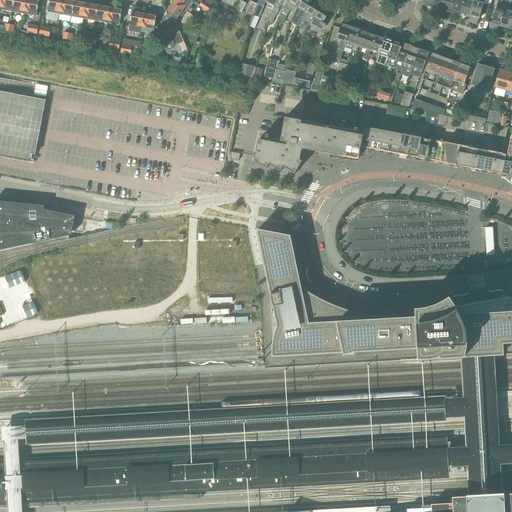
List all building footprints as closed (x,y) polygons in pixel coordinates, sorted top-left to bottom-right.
[(2,0),(0,10),(0,12),(0,13),(4,14),(5,11),(12,12),(14,0),(2,0)] [(14,0),(12,12),(24,14),(26,0),(14,0)] [(30,0),(26,0),(24,14),(36,17),(39,2),(30,0)] [(49,0),(47,12),(60,15),(62,0),(49,0)] [(64,0),(62,0),(60,15),(72,17),(74,2),(64,0)] [(192,0),(174,0),(173,2),(186,11),(186,10),(193,0),(192,0)] [(242,13),(247,4),(239,0),(223,0),(223,2),(242,13)] [(274,7),(268,21),(272,23),(281,7),(284,9),(282,12),(283,13),(290,0),(278,0),(274,7)] [(290,0),(283,13),(287,15),(290,10),(294,13),(297,8),(297,7),(301,0),(290,0)] [(294,13),(290,22),(297,26),(314,0),(312,0),(301,0),(297,7),(297,8),(294,13)] [(314,0),(297,26),(306,31),(309,25),(322,5),(314,0)] [(434,0),(433,7),(442,10),(444,0),(434,0)] [(444,0),(442,10),(450,13),(453,0),(444,0)] [(453,0),(450,13),(460,15),(464,0),(453,0)] [(464,0),(460,15),(469,18),(474,0),(464,0)] [(474,0),(469,18),(478,20),(479,21),(484,0),(474,0)] [(496,7),(492,24),(500,26),(507,0),(502,0),(500,7),(500,8),(496,7)] [(507,0),(500,26),(507,28),(511,11),(509,10),(511,1),(510,1),(507,0)] [(208,12),(211,7),(203,1),(199,6),(208,12)] [(246,13),(252,15),(253,15),(257,4),(251,1),(246,13)] [(74,2),(72,17),(83,19),(86,4),(74,2)] [(173,2),(166,12),(181,22),(188,12),(186,10),(186,11),(173,2)] [(86,4),(83,19),(95,21),(98,6),(86,4)] [(264,7),(257,4),(253,15),(252,15),(248,26),(255,29),(264,7)] [(322,5),(309,25),(321,32),(329,19),(330,17),(327,15),(330,10),(322,5)] [(98,6),(95,21),(107,23),(110,8),(98,6)] [(110,8),(107,23),(119,26),(122,11),(110,8)] [(132,12),(128,31),(141,34),(141,31),(144,15),(132,12)] [(144,15),(141,31),(153,34),(156,17),(144,15)] [(339,49),(336,59),(340,60),(341,59),(345,48),(346,43),(345,42),(351,26),(342,23),(336,39),(342,41),(339,49)] [(37,33),(38,25),(28,24),(27,32),(37,33)] [(168,29),(171,37),(175,46),(183,42),(176,25),(168,29)] [(50,37),(51,29),(51,28),(41,26),(39,35),(49,37),(50,37)] [(346,43),(345,48),(352,50),(359,29),(351,26),(345,42),(346,43)] [(175,46),(171,37),(168,29),(158,33),(166,50),(175,46)] [(359,29),(352,50),(357,51),(358,47),(362,48),(368,32),(359,29)] [(368,32),(362,48),(366,50),(365,54),(364,57),(368,59),(369,56),(376,35),(368,32)] [(376,35),(369,56),(373,57),(375,53),(379,54),(385,38),(376,35)] [(379,54),(376,63),(385,66),(394,41),(385,38),(379,54)] [(110,40),(109,48),(119,50),(120,42),(110,40)] [(394,41),(385,66),(393,69),(397,60),(403,44),(394,41)] [(397,60),(393,69),(397,71),(396,74),(401,76),(401,74),(402,71),(405,63),(411,47),(410,47),(409,45),(407,45),(406,45),(403,44),(397,60)] [(122,45),(120,53),(130,54),(131,47),(122,45)] [(402,71),(401,74),(410,77),(411,74),(414,66),(419,50),(411,47),(405,63),(402,71)] [(143,50),(142,56),(156,59),(157,53),(143,50)] [(414,66),(411,74),(414,76),(419,77),(422,70),(428,53),(427,53),(426,51),(424,50),(423,51),(419,50),(414,66)] [(438,65),(441,58),(441,56),(434,54),(434,55),(432,55),(427,71),(426,70),(426,71),(423,80),(433,83),(439,66),(438,65)] [(443,58),(441,58),(438,65),(439,66),(433,83),(442,87),(445,78),(451,61),(450,61),(451,60),(444,57),(443,58)] [(268,59),(264,77),(274,80),(278,61),(268,59)] [(451,89),(452,90),(455,81),(460,65),(460,64),(451,61),(445,78),(442,87),(451,90),(451,89)] [(345,80),(350,66),(340,62),(339,63),(335,77),(316,71),(310,90),(318,92),(320,85),(339,91),(343,79),(345,80)] [(242,64),(239,74),(252,77),(254,67),(242,64)] [(475,86),(470,102),(475,104),(478,94),(486,66),(478,64),(472,85),(475,86)] [(455,81),(452,90),(463,93),(466,85),(464,84),(470,68),(460,65),(455,81)] [(478,94),(475,104),(476,104),(479,105),(484,89),(485,89),(489,90),(495,69),(486,66),(478,94)] [(256,68),(254,78),(261,80),(263,69),(256,68)] [(276,70),(274,80),(284,82),(286,72),(276,70)] [(286,72),(284,82),(293,84),(296,72),(286,70),(286,72)] [(499,71),(495,85),(507,89),(511,73),(505,71),(504,72),(499,71)] [(296,72),(293,84),(309,87),(313,76),(296,72)] [(49,93),(50,86),(0,77),(0,156),(37,164),(49,93)] [(376,98),(383,100),(385,93),(379,91),(376,98)] [(405,91),(404,95),(401,104),(409,106),(413,94),(405,91)] [(393,103),(401,104),(404,95),(397,93),(393,103)] [(420,111),(423,102),(425,97),(417,95),(416,94),(411,109),(420,111)] [(423,102),(420,111),(432,113),(435,106),(423,102)] [(443,115),(445,110),(435,106),(432,113),(443,115)] [(463,108),(462,113),(460,118),(470,120),(472,110),(463,108)] [(487,122),(501,124),(502,118),(501,118),(501,113),(502,109),(498,108),(497,112),(489,111),(487,122)] [(277,135),(281,117),(275,116),(272,134),(277,135)] [(360,150),(363,136),(362,135),(305,125),(302,122),(302,121),(285,118),(281,142),(288,143),(287,145),(259,140),(255,161),(262,165),(263,162),(270,164),(276,168),(277,165),(284,167),(290,170),(291,167),(298,170),(303,161),(300,160),(302,152),(303,150),(305,150),(315,151),(315,152),(316,152),(317,152),(329,154),(331,155),(331,154),(343,157),(345,157),(356,159),(357,159),(358,159),(359,158),(359,157),(361,151),(360,150)] [(363,136),(360,150),(361,151),(361,149),(362,148),(364,148),(369,149),(370,149),(373,136),(375,126),(372,126),(372,129),(364,127),(363,134),(362,135),(363,136)] [(373,136),(370,149),(371,149),(379,151),(380,151),(382,138),(383,131),(376,129),(377,127),(375,126),(373,136)] [(382,138),(380,151),(388,152),(389,153),(391,139),(393,130),(391,129),(390,132),(383,131),(382,138)] [(391,139),(389,153),(390,153),(398,154),(401,141),(402,134),(395,133),(396,130),(393,130),(391,139)] [(401,141),(398,154),(399,155),(407,156),(408,156),(410,143),(412,133),(410,133),(409,136),(402,134),(401,141)] [(410,143),(408,156),(409,156),(416,158),(417,158),(420,145),(421,138),(414,137),(415,134),(412,133),(410,143)] [(420,145),(417,158),(418,158),(426,160),(427,160),(429,147),(431,137),(429,136),(428,139),(421,138),(420,145)] [(429,147),(427,160),(428,160),(440,162),(441,162),(443,149),(445,142),(433,140),(433,137),(431,137),(429,147)] [(443,149),(441,162),(442,163),(454,165),(455,165),(458,152),(459,142),(457,142),(457,145),(445,142),(443,149)] [(458,152),(455,165),(456,165),(464,167),(465,167),(467,154),(468,147),(461,146),(462,143),(459,142),(458,152)] [(467,154),(465,167),(473,169),(474,169),(476,156),(478,146),(476,145),(475,148),(468,147),(467,154)] [(476,156),(474,169),(475,169),(483,170),(486,157),(487,150),(480,149),(480,146),(478,146),(476,156)] [(486,157),(483,170),(484,171),(492,172),(493,172),(495,159),(497,149),(495,149),(494,152),(487,150),(486,157)] [(495,159),(493,172),(494,172),(501,174),(502,174),(505,161),(504,161),(505,154),(499,153),(499,150),(497,149),(495,159)] [(230,159),(239,160),(239,158),(240,154),(232,152),(230,159)] [(505,161),(502,174),(503,174),(508,175),(509,175),(510,175),(511,175),(511,174),(511,173),(511,172),(511,155),(508,154),(505,154),(504,161),(505,161)] [(0,250),(67,236),(72,235),(75,216),(44,209),(45,206),(0,201),(0,250)] [(486,256),(495,256),(493,227),(485,228),(486,256)] [(511,511),(511,493),(502,494),(494,355),(504,355),(503,351),(503,344),(511,343),(511,312),(501,313),(501,307),(500,302),(487,304),(478,305),(475,305),(471,306),(457,309),(450,298),(447,300),(444,301),(441,303),(438,304),(435,306),(432,307),(429,308),(426,308),(423,309),(419,309),(416,310),(417,318),(408,318),(407,318),(397,318),(396,318),(387,318),(385,318),(376,317),(375,317),(365,315),(364,315),(355,313),(354,312),(345,310),(343,309),(335,306),(333,305),(333,306),(325,302),(324,301),(323,301),(318,298),(314,296),(310,294),(306,291),(301,288),(299,279),(299,277),(297,268),(297,267),(295,258),(295,256),(293,247),(293,246),(292,246),(290,236),(258,230),(278,326),(277,329),(276,332),(275,335),(274,338),(274,341),(273,344),(273,347),(273,350),(273,353),(273,356),(291,355),(291,356),(418,349),(419,354),(419,360),(431,359),(433,359),(435,358),(437,358),(439,357),(441,356),(441,358),(462,357),(470,496),(453,497),(453,503),(432,505),(432,511),(511,511)] [(334,419),(352,417),(352,410),(333,411),(334,419)] [(3,440),(7,511),(22,511),(18,439),(26,439),(25,425),(0,426),(1,440),(3,440)] [(299,474),(369,470),(368,462),(368,455),(298,459),(298,462),(292,462),(292,466),(293,470),(299,470),(299,474)] [(158,467),(157,467),(157,469),(158,480),(158,482),(215,479),(217,480),(220,480),(222,479),(241,478),(242,479),(245,479),(245,478),(250,477),(251,477),(259,477),(259,473),(258,461),(257,461),(250,461),(249,461),(244,461),(244,460),(241,460),(240,462),(221,463),(219,462),(216,462),(214,464),(167,466),(159,467),(158,467)] [(132,471),(129,471),(129,468),(92,471),(90,468),(86,469),(84,472),(85,487),(88,489),(91,489),(93,486),(130,484),(130,481),(133,480),(133,476),(132,471)]
